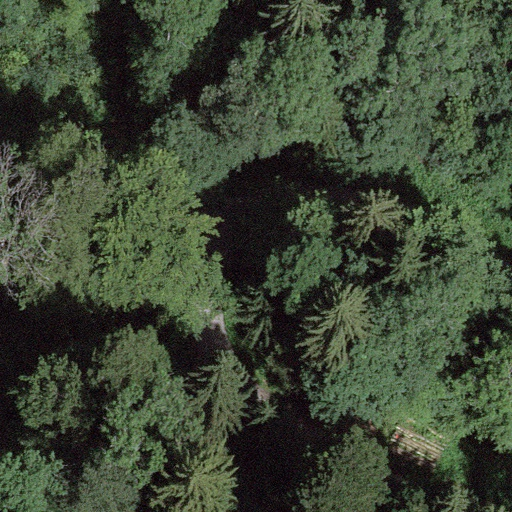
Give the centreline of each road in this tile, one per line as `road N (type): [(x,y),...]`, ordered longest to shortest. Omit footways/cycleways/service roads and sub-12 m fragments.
road 1 (track): [(511,285),(410,214),(354,195),(278,201),(218,236),(194,291),(208,360),(260,413),(451,511)]
road 2 (track): [(218,236),(0,184)]
